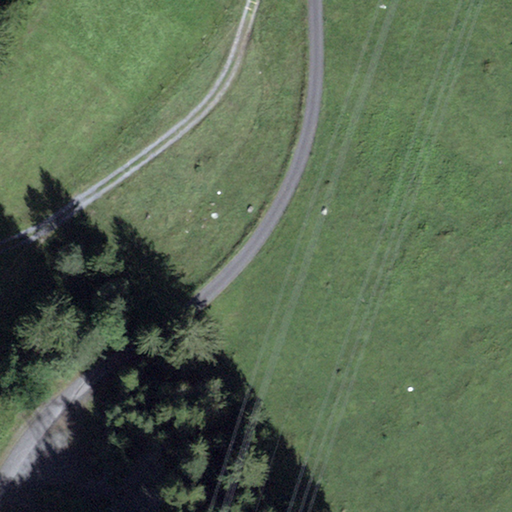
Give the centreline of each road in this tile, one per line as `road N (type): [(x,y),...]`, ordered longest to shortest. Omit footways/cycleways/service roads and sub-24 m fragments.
road 1 (unclassified): [(316,0),(300,158),(267,231),(216,289),(41,415),(0,490)]
road 2 (track): [(256,0),(230,72),(197,120),(79,214),(0,252)]
